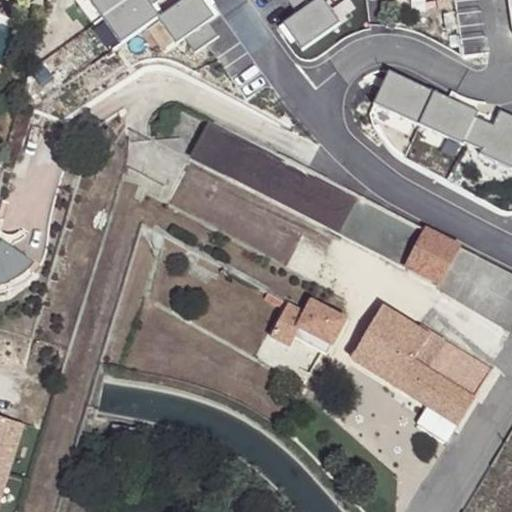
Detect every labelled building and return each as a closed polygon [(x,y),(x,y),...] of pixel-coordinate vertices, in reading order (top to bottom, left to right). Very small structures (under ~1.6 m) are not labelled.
[(422,139),(421,78),(357,78),(358,117),(374,117),(374,139),(422,139)] [(193,155),(237,178),(256,143),(212,120),(193,155)] [(511,120),(482,128),(494,182),(511,177),(511,120)] [(344,232),(363,198),(276,154),(256,143),(237,178),(344,232)] [(344,232),(409,264),(423,237),(426,231),(363,198),(344,232)] [(437,286),(459,247),(426,231),(423,237),(409,264),(408,270),(437,286)] [(28,267),(0,247),(0,281),(2,288),(3,287),(15,282),(24,274),(25,273),(28,267)] [(437,286),(442,289),(509,332),(511,325),(511,275),(459,247),(437,286)] [(2,288),(5,294),(9,292),(21,286),(30,276),(25,273),(24,274),(15,282),(3,287),(2,288)] [(310,304),(302,318),(293,339),(293,340),(309,347),(314,339),(331,347),(344,321),(310,304)] [(293,339),(302,318),(282,308),(266,342),(286,355),(293,340),(293,339)] [(379,312),(352,363),(456,427),(492,371),(433,335),(420,327),(415,335),(379,312)] [(326,356),(331,347),(314,339),(309,347),(326,356)] [(0,506),(23,431),(0,423),(0,506)] [(132,447),(133,444),(134,432),(113,429),(111,445),(132,447)]
